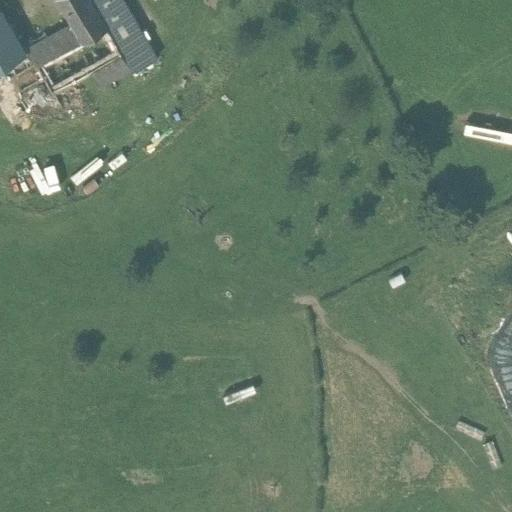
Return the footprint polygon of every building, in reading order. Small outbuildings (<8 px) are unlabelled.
[(104,22),(91,0),(60,0),(73,22),(81,36),(104,22)] [(115,0),(91,0),(104,22),(121,51),(126,60),(144,49),(115,0)] [(21,48),(0,11),(0,65),(24,52),(36,62),(55,51),(47,38),(45,34),(21,48)] [(93,67),(121,51),(104,22),(81,36),(55,51),(36,62),(52,91),(93,67)] [(81,36),(73,22),(47,38),(55,51),(81,36)] [(130,67),(126,60),(121,51),(93,67),(102,83),(130,67)]
